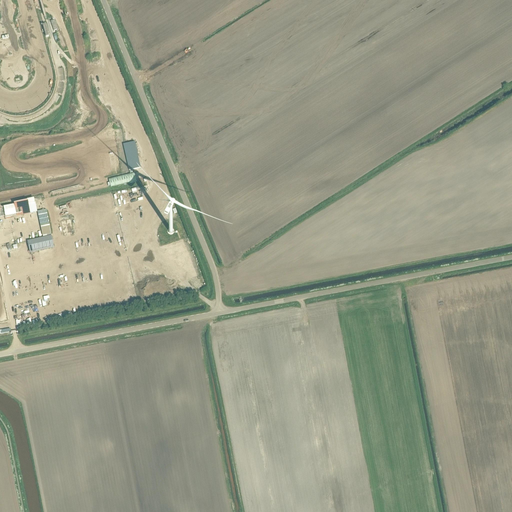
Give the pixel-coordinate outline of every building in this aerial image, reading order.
[(49,22),(52,31),(57,30),(54,20),(49,22)] [(141,169),(135,143),(123,145),(129,171),(141,169)] [(136,181),(134,174),(109,180),(111,188),(136,181)] [(29,206),(28,205),(34,203),(34,200),(28,201),(28,203),(3,208),(6,220),(11,219),(11,218),(37,213),(36,205),(29,206)] [(38,213),(43,239),(52,237),(46,211),(38,213)] [(52,237),(43,239),(27,242),(30,253),(54,248),(52,237)]
